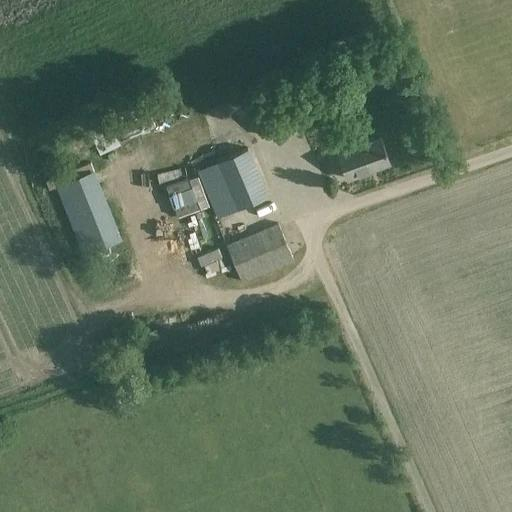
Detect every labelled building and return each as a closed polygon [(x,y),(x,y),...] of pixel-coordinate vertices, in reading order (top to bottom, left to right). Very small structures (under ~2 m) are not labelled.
[(302,123),(293,101),(256,116),(265,138),(302,123)] [(339,154),(348,179),(390,163),(381,138),(339,154)] [(249,148),(218,160),(209,164),(222,194),(231,191),(238,208),(268,196),(249,148)] [(194,152),(173,161),(181,180),(202,172),(194,152)] [(294,162),(300,180),(309,177),(304,159),(294,162)] [(119,179),(78,194),(105,265),(146,250),(119,179)] [(191,219),(218,211),(210,184),(183,192),(191,219)] [(279,223),(227,244),(242,281),(294,260),(279,223)]
